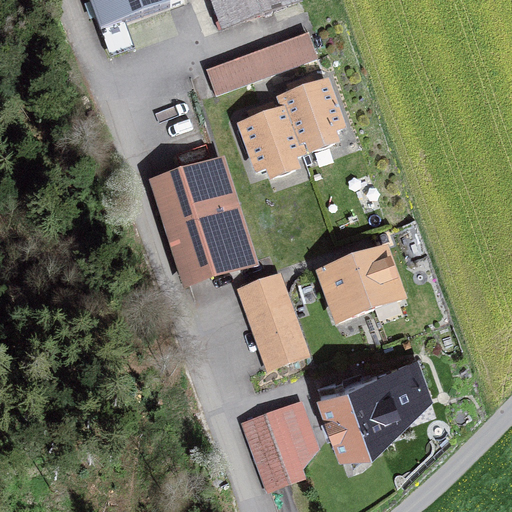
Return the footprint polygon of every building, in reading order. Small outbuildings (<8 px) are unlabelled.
[(183,3),(182,0),(88,0),(101,33),(183,3)] [(294,0),(214,0),(225,29),(296,3),(294,0)] [(207,73),(216,97),(316,60),(308,36),(207,73)] [(281,102),(286,113),(298,146),(341,130),(325,87),(315,90),(312,81),(300,84),(289,89),(292,99),(281,102)] [(302,157),(298,146),(286,113),(276,117),(272,107),(260,110),(249,116),(253,125),(242,129),(258,172),(302,157)] [(159,190),(188,283),(253,262),(235,208),(233,208),(221,171),(159,190)] [(384,254),(353,265),(370,312),(401,301),(384,254)] [(339,324),(370,312),(353,265),(322,276),(339,324)] [(243,299),(269,370),(306,356),(286,300),(279,303),(273,289),(243,299)] [(416,362),(356,383),(373,430),(374,430),(407,418),(406,414),(410,410),(418,399),(425,386),(416,362)] [(374,430),(373,430),(356,383),(321,396),(349,473),(361,469),(369,462),(363,444),(377,439),(374,430)] [(301,405),(265,418),(289,485),(302,480),(300,472),(318,450),(301,405)] [(270,492),(289,485),(265,418),(245,425),(270,492)]
